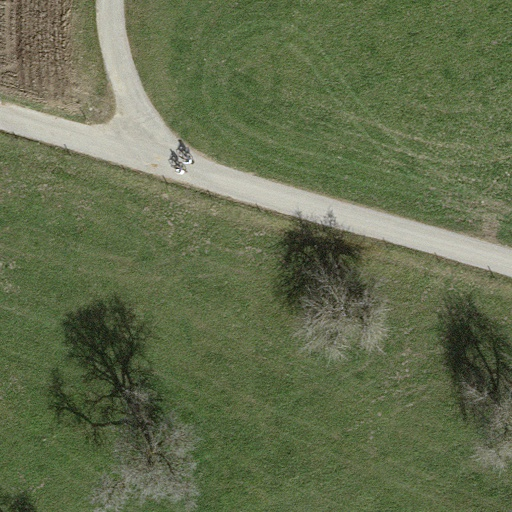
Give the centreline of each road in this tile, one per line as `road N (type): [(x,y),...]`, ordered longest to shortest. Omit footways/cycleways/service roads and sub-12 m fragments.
road 1 (track): [(0,111),(511,266)]
road 2 (track): [(140,152),(102,26),(103,0)]
